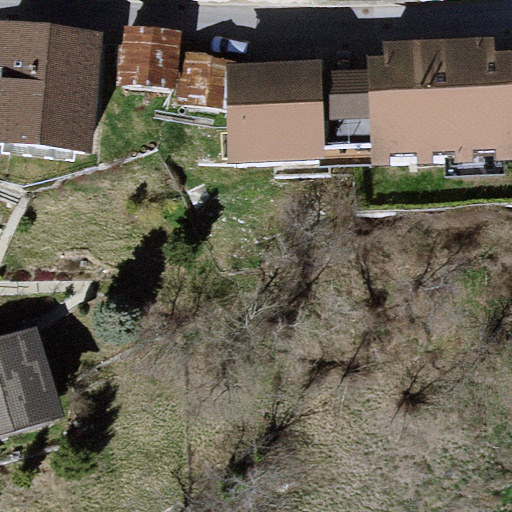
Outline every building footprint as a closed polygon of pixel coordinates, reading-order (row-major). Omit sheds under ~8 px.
[(96,37),(3,27),(0,54),(0,136),(84,146),(96,37)] [(176,38),(127,33),(123,81),(171,86),(176,38)] [(386,64),(229,70),(233,158),(322,155),(321,123),(376,121),(377,160),(509,155),(506,58),(487,58),(486,46),(386,50),(386,64)] [(229,65),(187,57),(179,100),(221,108),(229,65)] [(30,341),(0,348),(0,434),(52,421),(30,341)]
